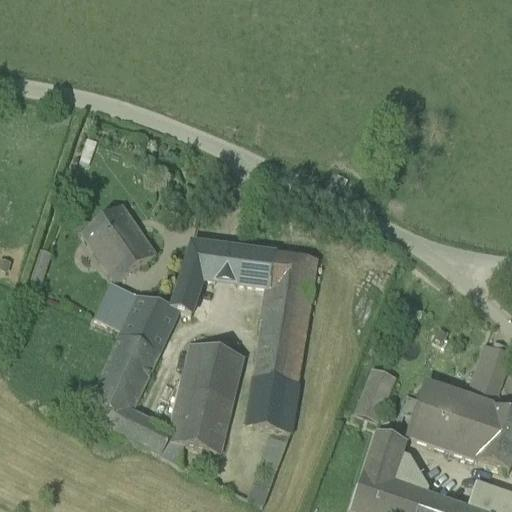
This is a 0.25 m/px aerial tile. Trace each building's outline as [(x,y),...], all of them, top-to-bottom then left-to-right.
[(81,240),(114,287),(154,260),(121,213),(81,240)] [(177,296),(170,313),(179,318),(190,321),(202,286),(213,288),(218,253),(191,250),(177,296)] [(240,256),(218,253),(213,288),(235,291),(240,256)] [(256,258),(240,256),(235,291),(266,295),(255,372),(262,373),(253,433),(272,436),(290,439),(295,402),(317,267),(256,258)] [(94,323),(122,337),(137,303),(110,289),(94,323)] [(132,418),(179,318),(170,313),(137,303),(122,337),(119,342),(82,423),(179,473),(184,452),(185,446),(170,438),(132,418)] [(184,452),(219,461),(242,364),(190,351),(170,438),(185,446),(184,452)] [(467,405),(491,413),(509,363),(484,354),(467,405)] [(355,420),(377,429),(394,384),(372,376),(355,420)] [(409,444),(508,478),(511,464),(511,420),(491,413),(467,405),(427,392),(409,444)] [(270,449),(284,453),(290,439),(272,436),(268,448),(270,449)] [(350,511),(418,511),(423,499),(392,488),(402,460),(405,449),(375,439),(350,511)] [(270,449),(264,464),(278,470),(284,453),(270,449)] [(409,462),(402,460),(392,488),(423,499),(426,500),(428,494),(409,462)] [(248,507),(258,511),(262,511),(278,470),(264,464),(248,507)] [(511,511),(511,499),(475,487),(466,511),(511,511)] [(460,511),(426,500),(423,499),(418,511),(460,511)]
